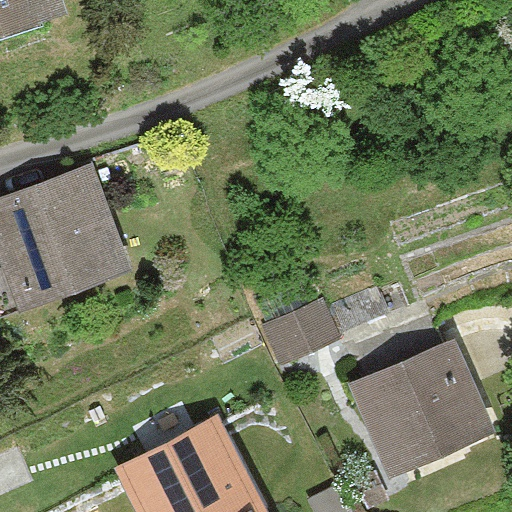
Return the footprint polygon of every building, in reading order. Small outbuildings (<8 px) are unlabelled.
[(0,0),(0,29),(50,13),(45,0),(0,0)] [(0,311),(108,269),(67,164),(0,189),(0,311)] [(330,338),(311,295),(253,322),(272,365),(330,338)] [(369,475),(476,427),(435,336),(328,383),(369,475)] [(273,511),(219,408),(115,461),(142,511),(273,511)] [(296,500),(300,511),(345,511),(335,484),(296,500)]
